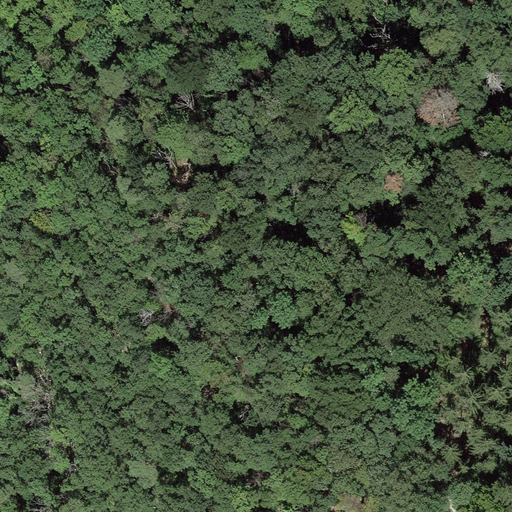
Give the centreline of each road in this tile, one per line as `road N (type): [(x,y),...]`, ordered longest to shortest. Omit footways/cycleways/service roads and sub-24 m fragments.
road 1 (track): [(447,511),(410,430),(390,361),(386,302),(395,247),(412,212),(444,168),(511,107)]
road 2 (track): [(511,489),(390,361)]
